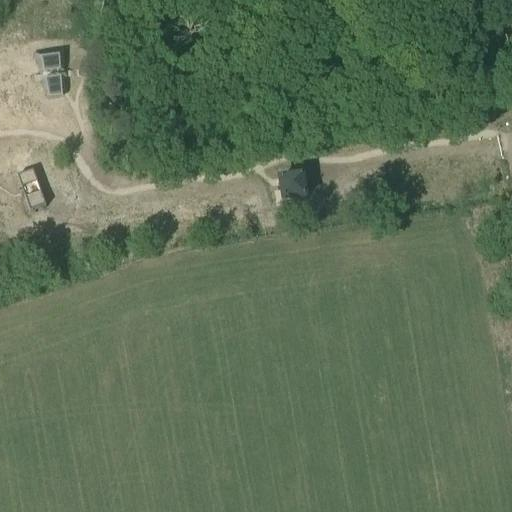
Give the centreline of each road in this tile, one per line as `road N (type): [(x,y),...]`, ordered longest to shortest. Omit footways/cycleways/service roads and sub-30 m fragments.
road 1 (track): [(511,145),(96,199),(36,152),(4,159),(0,168)]
road 2 (track): [(511,132),(486,0)]
